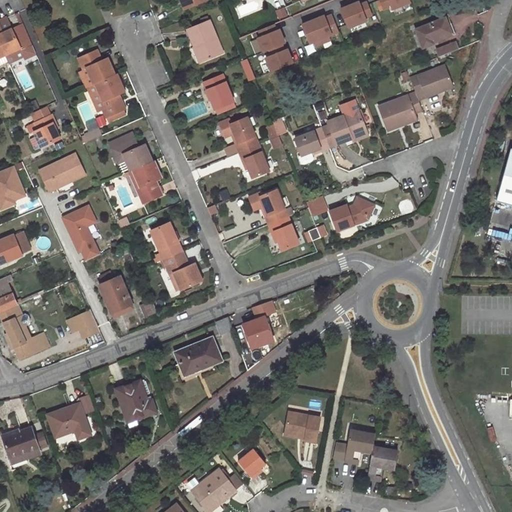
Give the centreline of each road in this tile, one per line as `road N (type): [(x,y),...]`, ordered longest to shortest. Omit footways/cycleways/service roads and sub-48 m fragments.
road 1 (tertiary): [(93,511),(328,326),(365,311)]
road 2 (residential): [(232,300),(136,57),(135,31)]
road 3 (residential): [(0,389),(232,300)]
road 4 (secondary): [(475,498),(427,397),(410,332)]
road 5 (residential): [(232,300),(358,260),(381,276)]
road 6 (secondary): [(418,281),(439,243),(466,148)]
